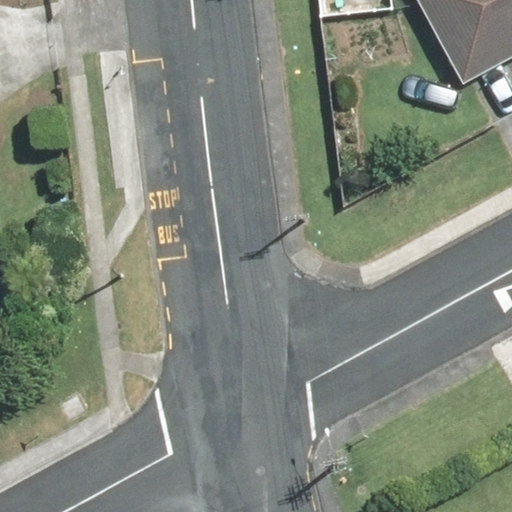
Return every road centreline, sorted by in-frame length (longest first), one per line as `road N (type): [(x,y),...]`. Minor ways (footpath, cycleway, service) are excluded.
road 1 (secondary): [(244,415),(191,0)]
road 2 (residential): [(244,415),(511,273)]
road 3 (residential): [(63,511),(244,415)]
